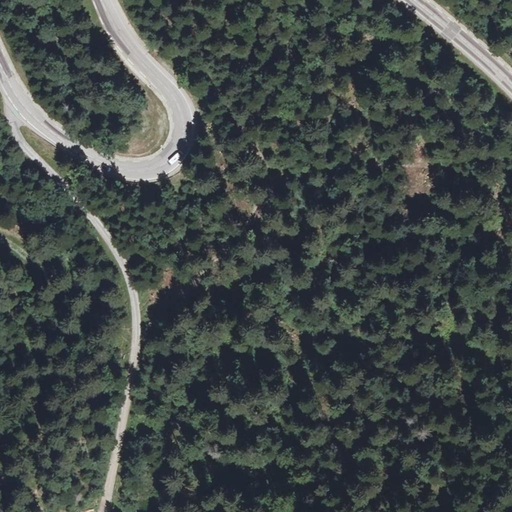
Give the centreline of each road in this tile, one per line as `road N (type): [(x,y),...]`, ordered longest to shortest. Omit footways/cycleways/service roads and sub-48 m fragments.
road 1 (track): [(23,104),(13,114),(20,144),(114,247),(135,302),(102,511)]
road 2 (secondary): [(0,63),(23,104),(78,152),(120,170),(163,165),(184,137),(182,110),(102,0)]
road 3 (secondary): [(413,0),(511,86)]
